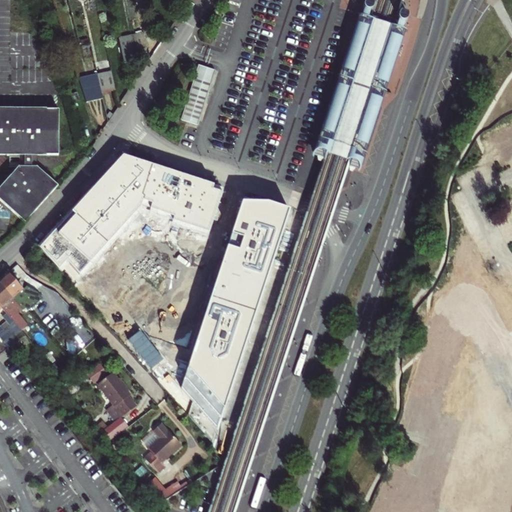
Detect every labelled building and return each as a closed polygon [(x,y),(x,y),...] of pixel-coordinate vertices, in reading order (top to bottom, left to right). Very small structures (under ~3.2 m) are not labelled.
[(357,16),(399,28),(401,20),(403,17),(404,14),(403,13),(396,11),(395,10),(394,9),(395,6),(394,6),(394,3),(393,0),(371,0),(371,3),(369,3),(368,3),(367,3),(362,1),(361,1),(359,4),(359,8),(357,16)] [(356,17),(357,16),(354,15),(312,158),(361,173),(403,29),(399,28),(399,30),(391,60),(385,58),(377,86),(377,87),(377,88),(378,89),(378,90),(378,91),(378,92),(377,93),(376,94),(375,94),(374,94),(373,94),(372,95),(371,95),(370,96),(369,96),(368,97),(367,97),(366,98),(365,98),(365,99),(364,100),(363,101),(362,101),(361,102),(360,103),(359,103),(358,103),(357,103),(356,103),(354,103),(353,103),(352,102),(351,102),(351,101),(350,101),(350,100),(349,99),(349,97),(348,97),(348,95),(348,94),(347,93),(347,92),(347,91),(346,90),(345,89),(345,88),(344,87),(344,86),(343,86),(343,85),(342,85),(341,84),(341,83),(340,82),(340,81),(341,80),(342,79),(343,78),(344,77),(345,76),(350,58),(344,57),(356,17)] [(399,30),(399,28),(357,16),(356,17),(344,57),(350,58),(345,76),(344,77),(343,78),(342,79),(341,80),(340,81),(340,82),(341,83),(341,84),(342,85),(343,85),(343,86),(344,86),(344,87),(345,88),(345,89),(346,90),(347,91),(347,92),(347,93),(348,94),(348,95),(348,97),(349,97),(349,99),(350,100),(350,101),(351,101),(351,102),(352,102),(353,103),(354,103),(356,103),(357,103),(358,103),(359,103),(360,103),(361,102),(362,101),(363,101),(364,100),(365,99),(365,98),(366,98),(367,97),(368,97),(369,96),(370,96),(371,95),(372,95),(373,94),(374,94),(375,94),(376,94),(377,93),(378,92),(378,91),(378,90),(378,89),(377,88),(377,87),(377,86),(385,58),(391,60),(399,30)] [(144,33),(132,36),(135,49),(144,47),(143,41),(145,41),(144,33)] [(132,36),(118,39),(123,64),(138,61),(135,49),(132,36)] [(95,65),(97,74),(101,92),(115,89),(109,62),(95,65)] [(202,77),(211,80),(214,71),(199,66),(196,77),(201,79),(202,77)] [(97,74),(78,78),(86,104),(103,100),(101,92),(97,74)] [(196,77),(182,120),(197,125),(211,80),(202,77),(201,79),(196,77)] [(58,110),(0,109),(0,154),(23,155),(23,165),(19,165),(0,186),(0,194),(29,219),(62,182),(42,165),(41,165),(36,165),(36,155),(40,155),(57,155),(58,110)] [(511,123),(487,135),(500,165),(511,159),(511,123)] [(212,186),(124,157),(42,245),(77,276),(138,210),(197,230),(212,186)] [(188,416),(212,443),(289,211),(267,204),(242,202),(231,235),(243,238),(238,251),(227,247),(181,391),(192,403),(188,416)] [(42,261),(34,252),(26,259),(34,269),(42,261)] [(198,255),(191,258),(196,271),(203,268),(198,255)] [(140,269),(135,271),(147,299),(152,297),(140,269)] [(435,293),(456,339),(502,318),(481,272),(435,293)] [(25,290),(8,273),(0,279),(0,285),(13,300),(25,313),(29,309),(18,295),(25,290)] [(8,304),(13,300),(0,285),(0,307),(2,309),(6,314),(19,332),(28,325),(12,305),(10,306),(8,304)] [(23,337),(19,332),(6,314),(3,317),(6,322),(0,327),(0,326),(0,310),(2,309),(0,307),(0,338),(8,349),(23,337)] [(415,376),(434,421),(480,402),(461,357),(415,376)] [(131,395),(113,373),(97,385),(114,406),(106,412),(115,423),(137,406),(129,396),(131,395)] [(160,466),(181,449),(167,433),(160,426),(152,433),(159,441),(147,451),(150,454),(144,459),(158,474),(164,469),(160,466)] [(421,508),(411,511),(450,511),(476,501),(480,511),(511,511),(511,465),(466,485),(454,457),(408,477),(421,508)] [(141,498),(136,491),(129,496),(134,503),(141,498)]
